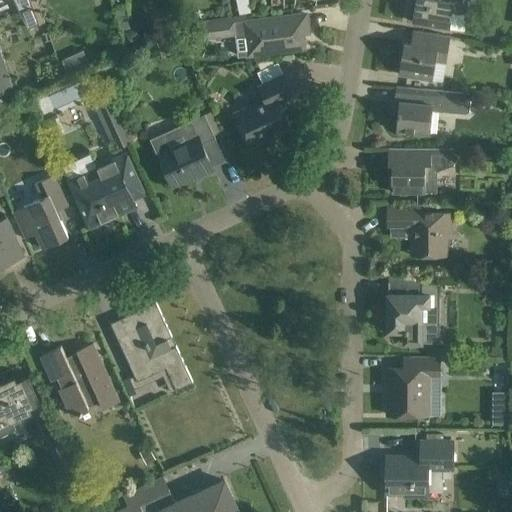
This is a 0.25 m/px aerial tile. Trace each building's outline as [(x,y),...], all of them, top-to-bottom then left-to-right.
[(16,0),(29,28),(44,23),(41,14),(36,0),(16,0)] [(236,0),(239,14),(249,12),(246,0),(236,0)] [(461,13),(463,0),(415,0),(412,22),(432,26),(450,29),(464,31),(467,14),(461,13)] [(257,53),(284,50),(304,47),(302,34),(308,33),(305,15),(286,18),(246,23),(245,14),(199,20),(201,40),(236,36),(238,55),(257,53)] [(131,29),(124,32),(129,43),(139,38),(137,32),(131,29)] [(450,37),(417,31),(415,45),(404,43),(398,74),(433,80),(437,60),(446,61),(450,37)] [(0,106),(8,103),(17,99),(0,45),(0,106)] [(273,60),(257,62),(261,70),(274,64),(273,60)] [(102,79),(115,73),(111,63),(98,68),(102,79)] [(293,97),(283,75),(259,86),(267,103),(236,118),(250,148),(267,140),(266,137),(276,133),(277,136),(292,129),(280,103),(293,97)] [(81,82),(52,94),(57,107),(86,95),(81,82)] [(440,91),(416,89),(396,87),(395,104),(399,104),(396,131),(416,133),(431,134),(433,110),(438,110),(468,113),(470,94),(440,91)] [(131,142),(115,108),(101,115),(112,139),(116,138),(120,147),(131,142)] [(191,120),(151,138),(159,156),(164,166),(172,184),(198,172),(200,177),(214,170),(206,152),(202,143),(215,137),(205,113),(191,120)] [(432,149),(388,148),(388,164),(391,164),(391,192),(411,192),(426,192),(436,192),(436,171),(453,164),(454,149),(432,149)] [(126,153),(68,179),(81,209),(90,227),(119,214),(136,206),(133,199),(145,193),(136,175),(128,157),(126,153)] [(71,205),(56,172),(36,182),(42,196),(12,210),(25,239),(36,233),(43,248),(68,237),(57,211),(71,205)] [(420,205),(388,204),(387,226),(395,226),(395,237),(411,237),(410,255),(448,256),(448,230),(452,230),(452,212),(420,212),(420,205)] [(0,267),(24,257),(16,239),(6,217),(0,219),(0,267)] [(387,294),(387,331),(404,331),(404,343),(424,343),(439,343),(439,322),(426,322),(426,308),(429,308),(429,293),(421,293),(421,277),(388,277),(388,294),(387,294)] [(172,337),(156,302),(125,316),(132,333),(118,339),(137,381),(164,368),(174,390),(193,382),(176,346),(172,347),(168,338),(172,337)] [(119,400),(93,343),(76,350),(79,356),(68,361),(61,345),(41,354),(52,379),(54,377),(71,414),(99,401),(102,408),(119,400)] [(387,368),(387,414),(407,414),(429,415),(429,413),(441,413),(441,376),(441,356),(428,356),(408,357),(408,369),(387,368)] [(5,381),(2,373),(0,374),(0,416),(12,422),(31,413),(29,408),(41,402),(29,375),(17,381),(15,377),(5,381)] [(508,392),(493,392),(493,424),(508,424),(508,392)] [(453,441),(421,440),(421,456),(386,456),(386,493),(404,493),(404,497),(428,497),(428,469),(453,469),(453,441)] [(140,453),(147,466),(156,461),(149,448),(140,453)] [(76,462),(65,467),(69,477),(80,471),(76,462)] [(238,511),(225,480),(175,503),(169,489),(117,511),(238,511)]
